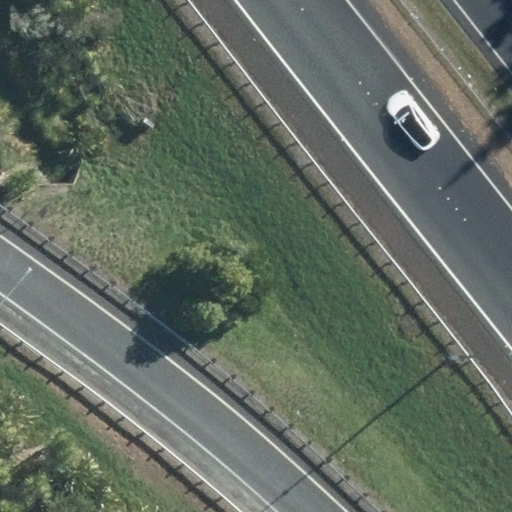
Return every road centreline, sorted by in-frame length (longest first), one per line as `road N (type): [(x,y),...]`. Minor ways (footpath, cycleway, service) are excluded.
road 1 (motorway): [(317,511),(123,348),(0,260)]
road 2 (motorway): [(511,274),(297,0)]
